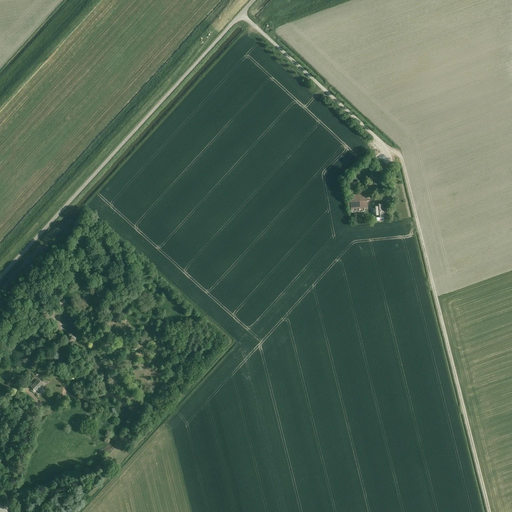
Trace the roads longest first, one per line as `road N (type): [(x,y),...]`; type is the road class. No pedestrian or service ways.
road 1 (track): [(489,511),(401,161),(385,146)]
road 2 (unclassified): [(0,278),(241,14)]
road 3 (unclassified): [(391,165),(385,146),(241,14)]
